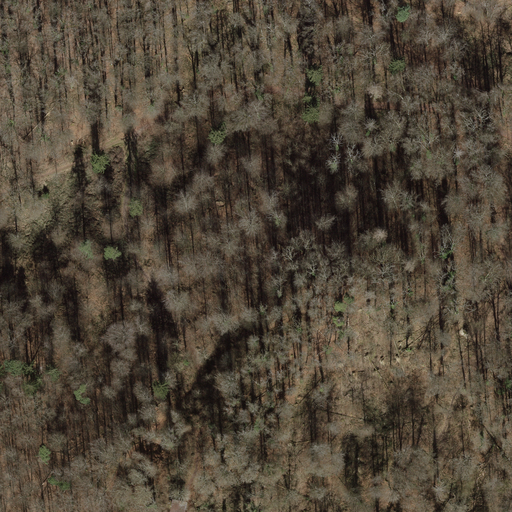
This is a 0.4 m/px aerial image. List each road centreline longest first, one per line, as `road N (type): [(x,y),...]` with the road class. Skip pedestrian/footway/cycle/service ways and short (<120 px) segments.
road 1 (track): [(511,138),(454,112),(261,88),(135,129)]
road 2 (track): [(376,511),(431,453),(505,322),(511,291)]
road 3 (track): [(135,129),(0,198)]
